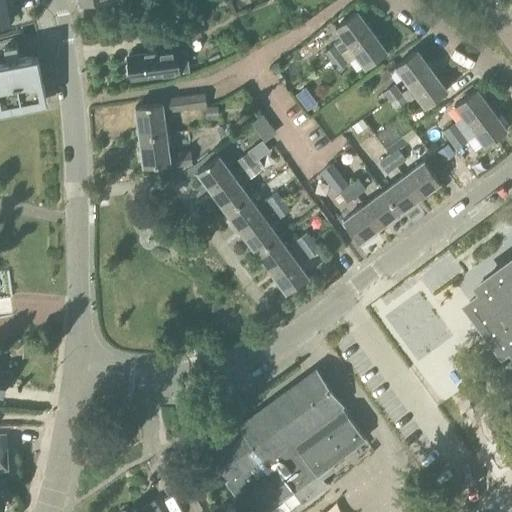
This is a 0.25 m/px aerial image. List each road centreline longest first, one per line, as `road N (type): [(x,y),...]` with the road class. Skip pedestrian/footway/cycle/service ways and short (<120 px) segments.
road 1 (residential): [(75,373),(191,379),(252,362),(511,175)]
road 2 (tertiary): [(75,373),(76,151),(56,0)]
road 3 (residential): [(203,83),(350,0)]
road 4 (tertiary): [(47,511),(75,373)]
road 5 (residential): [(397,0),(511,78)]
